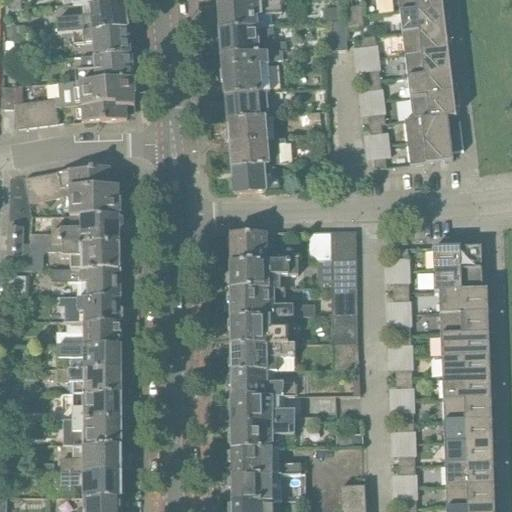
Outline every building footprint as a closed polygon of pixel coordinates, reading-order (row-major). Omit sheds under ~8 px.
[(83,8),(125,3),(124,0),(71,0),(73,9),(83,8)] [(398,0),(400,14),(443,8),(442,1),(447,1),(446,0),(398,0)] [(221,34),(258,31),(257,18),(282,16),(281,2),(276,2),(219,7),(221,34)] [(129,30),(125,3),(83,8),(84,20),(57,22),(58,37),(73,36),(129,30)] [(347,21),(363,19),(361,8),(344,10),(345,21),(347,21)] [(402,36),(446,30),(445,23),(449,23),(448,8),(443,8),(400,14),(402,36)] [(323,10),(324,24),(341,23),(340,9),(323,10)] [(364,27),(363,19),(347,21),(347,32),(364,30),(364,27)] [(329,25),(330,53),(345,52),(344,24),(329,25)] [(94,59),(131,56),(129,30),(73,36),(74,48),(93,46),(94,59)] [(405,57),(448,52),(447,45),(452,44),(450,30),(446,30),(402,36),(405,57)] [(223,60),(284,55),(286,55),(286,46),(275,47),(274,42),(259,43),(258,31),(221,34),(223,60)] [(376,48),(375,39),(359,41),(360,50),(360,52),(377,50),(376,48)] [(408,79),(451,74),(450,67),(455,66),(453,52),(448,52),(405,57),(408,79)] [(226,101),(267,97),(270,96),(268,69),(269,69),(269,65),(277,64),(277,66),(284,65),(284,55),(223,60),(226,101)] [(80,86),(133,81),(131,56),(94,59),(73,61),(76,87),(80,86)] [(4,80),(12,80),(13,66),(4,66),(4,80)] [(364,85),(380,83),(379,75),(380,75),(379,72),(363,74),(364,85)] [(410,101),(453,96),(453,89),(457,88),(456,74),(451,74),(408,79),(410,101)] [(83,122),(83,125),(102,124),(102,125),(127,123),(126,109),(135,109),(134,97),(136,96),(135,84),(133,84),(133,81),(80,86),(82,112),(76,112),(77,122),(83,122)] [(382,91),(381,91),(380,83),(364,85),(365,93),(365,96),(382,94),(382,91)] [(15,114),(16,108),(16,91),(3,91),(2,113),(15,114)] [(413,123),(448,120),(456,119),(455,111),(460,110),(458,95),(453,96),(410,101),(413,123)] [(228,124),(269,120),(267,97),(226,101),(228,124)] [(48,129),(59,128),(55,103),(44,104),(48,129)] [(36,131),(48,129),(44,104),(33,105),(36,131)] [(25,132),(36,131),(33,105),(22,107),(25,132)] [(14,134),(25,132),(22,107),(16,108),(15,114),(14,134)] [(369,129),(381,128),(385,127),(384,119),(385,119),(384,116),(368,118),(368,121),(369,129)] [(230,148),(275,145),(273,120),(269,120),(228,124),(230,148)] [(407,147),(462,140),(460,125),(449,127),(448,120),(413,123),(405,124),(407,147)] [(370,140),(382,138),(381,128),(369,129),(370,137),(370,140)] [(410,169),(428,167),(453,164),(452,156),(464,155),(462,140),(407,147),(410,169)] [(232,171),(270,168),(288,167),(286,144),(275,145),(230,148),(232,171)] [(375,173),(386,171),(385,163),(386,163),(385,160),(373,162),(373,164),(374,164),(375,173)] [(266,195),(265,182),(271,181),(270,168),(232,171),(234,197),(266,195)] [(90,174),(70,174),(73,189),(70,190),(71,220),(118,219),(120,214),(119,207),(118,201),(118,187),(110,187),(110,172),(90,174)] [(58,176),(60,192),(70,190),(73,189),(70,174),(58,176)] [(62,200),(60,192),(58,176),(47,179),(52,202),(62,200)] [(41,204),(52,202),(47,179),(36,181),(41,204)] [(29,207),(41,204),(36,181),(25,183),(29,207)] [(63,248),(119,247),(118,219),(71,220),(70,234),(52,234),(52,237),(30,237),(30,247),(63,248)] [(23,230),(9,229),(8,259),(20,260),(23,230)] [(332,263),(332,249),(331,235),(320,236),(320,265),(332,265),(332,263)] [(332,249),(356,249),(356,235),(331,235),(332,249)] [(309,265),(320,265),(320,236),(308,236),(309,265)] [(231,265),(267,265),(267,237),(231,238),(231,265)] [(27,274),(44,274),(44,258),(47,255),(63,255),(63,248),(52,248),(30,247),(22,247),(21,260),(20,274),(27,274)] [(79,273),(119,273),(119,247),(63,248),(63,255),(63,261),(71,261),(71,273),(79,273)] [(332,263),(356,263),(356,249),(332,249),(332,263)] [(433,273),(487,271),(486,258),(481,258),(481,249),(433,251),(433,273)] [(391,264),(408,263),(408,252),(391,252),(391,255),(392,261),(391,261),(391,264)] [(332,277),(357,276),(356,263),(332,263),(332,265),(332,277)] [(231,293),(280,292),(280,279),(299,279),(299,264),(267,265),(231,265),(231,293)] [(482,286),(487,286),(487,271),(433,273),(434,296),(439,296),(487,295),(487,292),(482,293),(482,286)] [(71,273),(52,274),(52,285),(77,285),(79,285),(79,273),(71,273)] [(77,301),(119,300),(119,273),(79,273),(79,285),(77,285),(77,301)] [(332,291),(357,290),(357,276),(332,277),(332,291)] [(393,296),(409,296),(409,285),(392,286),(392,288),(393,288),(393,296)] [(332,304),(357,304),(357,290),(332,291),(332,304)] [(231,321),(280,321),(315,320),(315,308),(286,309),(286,292),(280,292),(231,293),(231,321)] [(440,317),(493,315),(492,301),(488,301),(487,295),(439,296),(440,317)] [(393,307),(410,306),(409,296),(393,296),(393,304),(393,307)] [(0,326),(9,327),(10,301),(0,300),(0,326)] [(66,326),(119,326),(119,300),(77,301),(59,301),(58,310),(65,310),(65,326),(66,326)] [(332,318),(357,318),(357,304),(332,304),(332,318)] [(441,338),(494,336),(493,323),(488,323),(488,316),(493,315),(440,317),(441,338)] [(332,332),(357,332),(357,318),(332,318),(332,332)] [(232,346),(288,345),(289,332),(280,332),(280,321),(231,321),(232,346)] [(57,349),(120,349),(119,326),(66,326),(67,336),(57,336),(57,349)] [(394,340),(411,339),(410,329),(394,329),(394,332),(394,340)] [(332,346),(358,345),(357,332),(332,332),(332,346)] [(442,360),(494,358),(494,344),(489,344),(489,337),(494,337),(494,336),(441,338),(442,360)] [(394,350),(411,350),(411,339),(394,340),(395,347),(394,348),(394,350)] [(232,375),(273,375),(278,375),(278,362),(296,362),(296,347),(288,347),(288,345),(232,346),(232,375)] [(333,360),(358,359),(358,345),(332,346),(333,360)] [(70,373),(120,373),(120,349),(57,349),(57,363),(70,363),(70,373)] [(442,381),(495,380),(495,366),(490,366),(490,359),(494,359),(494,358),(442,360),(442,381)] [(353,374),(359,373),(358,359),(333,360),(333,374),(353,374)] [(396,383),(412,382),(412,372),(395,372),(395,375),(396,375),(396,383)] [(74,397),(120,397),(120,373),(70,373),(57,373),(57,386),(74,387),(74,397)] [(232,401),(285,400),(295,400),(295,386),(274,386),(273,375),(232,375),(232,401)] [(443,403),(496,401),(495,388),(491,388),(490,381),(495,380),(442,381),(443,403)] [(396,394),(413,393),(412,382),(396,383),(396,391),(396,394)] [(73,424),(120,423),(120,397),(74,397),(73,397),(73,424)] [(232,427),(295,426),(295,420),(295,414),(285,414),(285,400),(232,401),(232,427)] [(444,425),(497,423),(496,409),(491,409),(491,402),(496,402),(496,401),(443,403),(444,425)] [(397,426),(414,426),(413,415),(397,416),(397,418),(397,426)] [(73,450),(121,449),(120,423),(73,424),(73,436),(73,450)] [(445,446),(497,444),(497,431),(492,431),(492,424),(497,424),(497,423),(444,425),(445,446)] [(233,453),(279,453),(286,453),(286,439),(295,439),(297,439),(298,426),(295,426),(232,427),(233,453)] [(397,437),(414,436),(414,426),(397,426),(398,434),(397,434),(397,437)] [(337,452),(363,452),(363,438),(337,438),(337,452)] [(445,468),(498,466),(498,453),(493,453),(493,445),(497,445),(497,444),(445,446),(445,468)] [(61,476),(121,475),(121,449),(73,450),(73,451),(82,451),(83,462),(61,462),(61,476)] [(233,479),(274,478),(301,478),(301,467),(279,467),(279,453),(233,453),(233,479)] [(399,470),(415,469),(415,458),(398,459),(398,462),(399,462),(399,470)] [(40,476),(54,476),(54,467),(40,466),(40,476)] [(446,490),(499,488),(498,474),(494,474),(493,467),(498,467),(498,466),(445,468),(446,490)] [(399,480),(416,479),(415,469),(399,470),(399,477),(399,480)] [(84,501),(121,501),(121,475),(61,476),(61,489),(83,489),(82,501),(84,501)] [(233,504),(274,504),(274,478),(233,479),(233,504)] [(447,511),(500,509),(499,496),(494,496),(494,489),(499,489),(499,488),(446,490),(447,511)] [(366,511),(365,490),(336,492),(337,511),(366,511)] [(121,511),(121,501),(84,501),(83,511),(121,511)] [(400,511),(416,511),(416,502),(399,502),(400,505),(400,511)]
